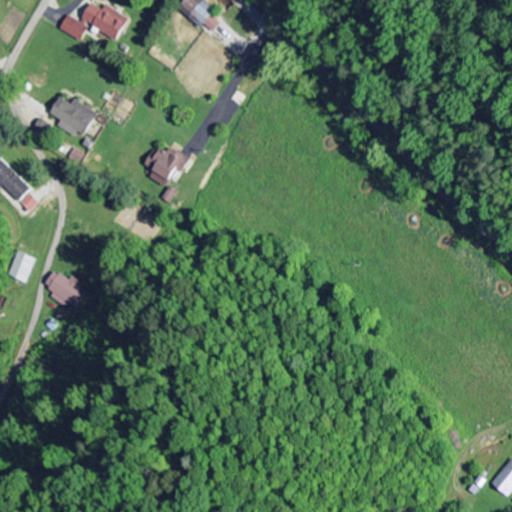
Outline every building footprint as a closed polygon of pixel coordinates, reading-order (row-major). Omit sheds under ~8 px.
[(190,0),(181,10),(203,30),(207,26),(215,34),(223,24),(202,6),(206,1),(204,0),(190,0)] [(83,24),(70,17),(62,31),(82,42),(91,26),(120,42),(132,20),(108,7),(105,11),(94,4),(83,24)] [(77,101),(74,106),(63,99),(52,116),(86,138),(101,116),(77,101)] [(185,174),(193,160),(173,149),(169,154),(158,148),(148,167),(157,172),(152,180),(169,189),(179,171),(185,174)] [(34,190),(2,160),(0,162),(0,189),(2,191),(5,187),(33,213),(42,204),(31,194),(34,190)] [(29,285),(39,260),(20,252),(10,277),(29,285)] [(77,313),(92,292),(75,278),(72,281),(59,272),(49,286),(58,293),(55,297),(77,313)] [(511,496),(511,465),(495,484),(510,498),(511,496)]
